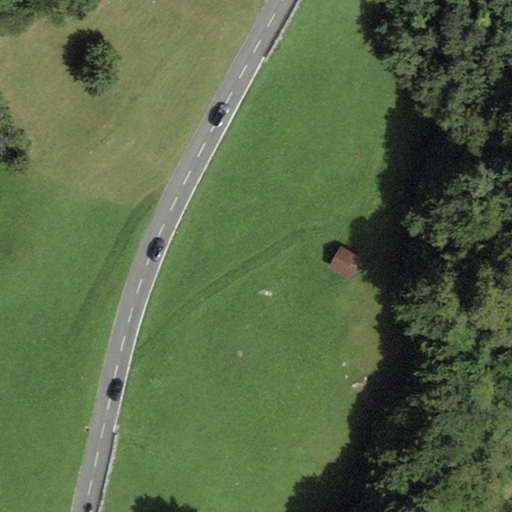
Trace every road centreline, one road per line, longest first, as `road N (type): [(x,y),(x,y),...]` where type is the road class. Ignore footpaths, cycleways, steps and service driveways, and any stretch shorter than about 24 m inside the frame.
road 1 (primary): [(84,511),(145,265),(282,0)]
road 2 (track): [(118,358),(244,259),(290,234),(330,227)]
